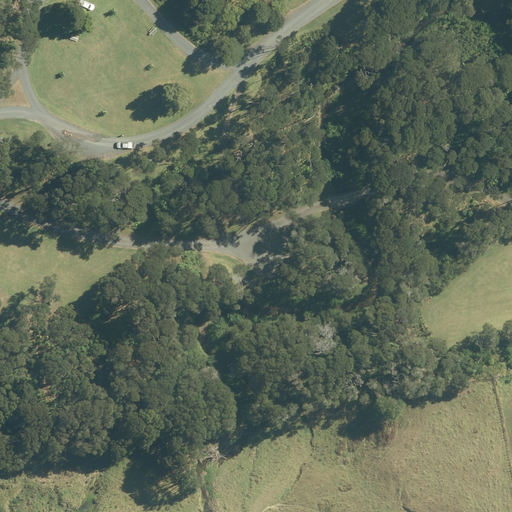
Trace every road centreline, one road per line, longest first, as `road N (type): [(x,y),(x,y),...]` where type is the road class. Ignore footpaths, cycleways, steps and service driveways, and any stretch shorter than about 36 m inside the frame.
road 1 (track): [(0,206),(142,242),(243,244),(290,215),(380,190),(414,191),(435,209),(468,218),(511,220)]
road 2 (track): [(243,244),(286,272),(372,297),(429,303)]
